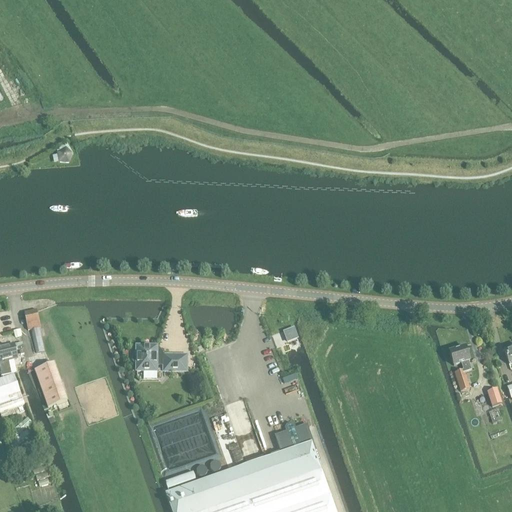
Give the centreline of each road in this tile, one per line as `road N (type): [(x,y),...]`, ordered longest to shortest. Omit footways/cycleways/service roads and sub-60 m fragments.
road 1 (track): [(0,77),(21,119),(165,109),(245,132),(362,150),(511,127)]
road 2 (tertiary): [(0,289),(98,280),(420,306),(511,301)]
